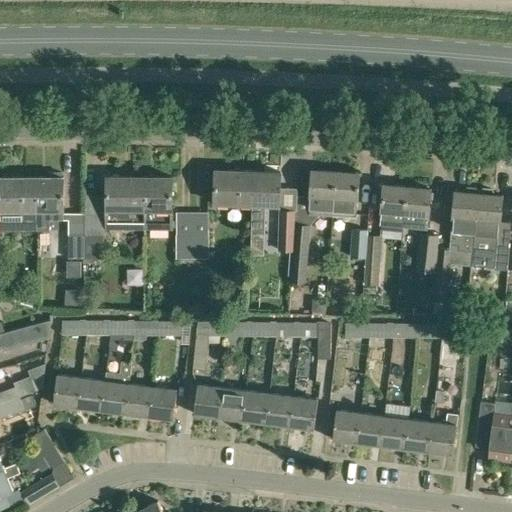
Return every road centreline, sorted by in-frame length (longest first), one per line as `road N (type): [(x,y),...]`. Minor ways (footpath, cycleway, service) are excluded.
road 1 (residential): [(511,153),(313,137),(0,132)]
road 2 (primary): [(511,61),(0,42)]
road 3 (residential): [(54,511),(100,486),(174,475),(504,511)]
